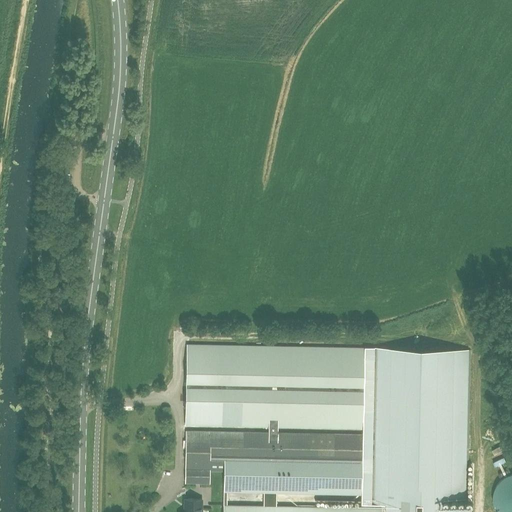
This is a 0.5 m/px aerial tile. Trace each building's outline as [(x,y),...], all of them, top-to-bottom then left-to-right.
[(239,346),(187,345),(185,431),(203,431),(203,425),(269,426),(279,426),(362,428),(362,434),(361,494),(361,504),(385,505),(385,510),(443,511),(443,497),(468,498),(471,350),(239,346)] [(184,482),(197,482),(197,470),(224,470),(224,504),(227,504),(228,491),(264,492),(264,491),(277,491),(277,493),(361,494),(362,434),(279,433),(279,426),(269,426),(269,432),(203,431),(185,431),(184,482)] [(511,511),(511,473),(506,476),(500,480),(496,486),(493,492),(493,499),(494,506),(496,511),(511,511)] [(276,505),(277,495),(277,493),(277,491),(264,491),(264,492),(264,495),(263,505),(227,504),(224,504),(223,511),(381,511),(382,507),(276,505)] [(201,511),(202,499),(184,499),(184,511),(201,511)]
